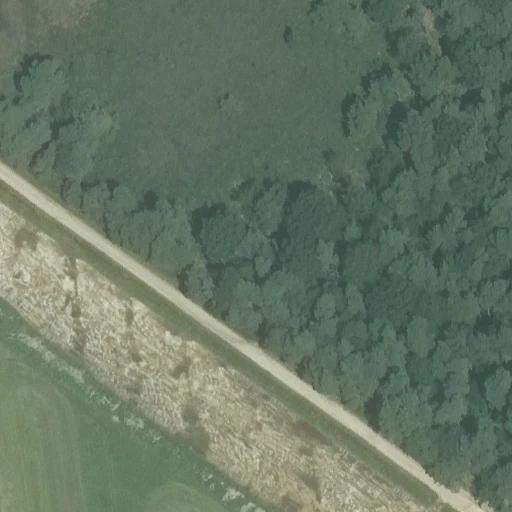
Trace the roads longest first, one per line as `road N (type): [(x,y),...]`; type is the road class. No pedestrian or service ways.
road 1 (track): [(225,334),(472,511)]
road 2 (track): [(0,171),(225,334)]
